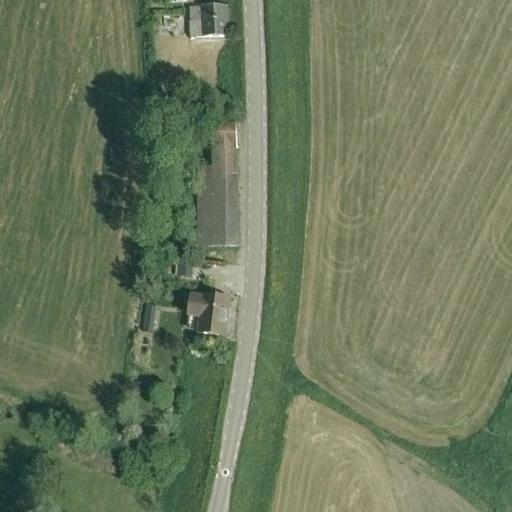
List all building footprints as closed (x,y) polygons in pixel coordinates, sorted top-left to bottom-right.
[(202,9),(202,38),(228,38),(227,8),(202,9)] [(195,171),(197,248),(236,248),(236,175),(233,119),(208,120),(210,170),(195,171)] [(193,265),(180,264),(179,277),(192,278),(193,265)] [(190,295),(188,318),(199,320),(198,336),(225,339),(229,299),(190,295)] [(154,334),(155,324),(145,323),(144,333),(154,334)]
